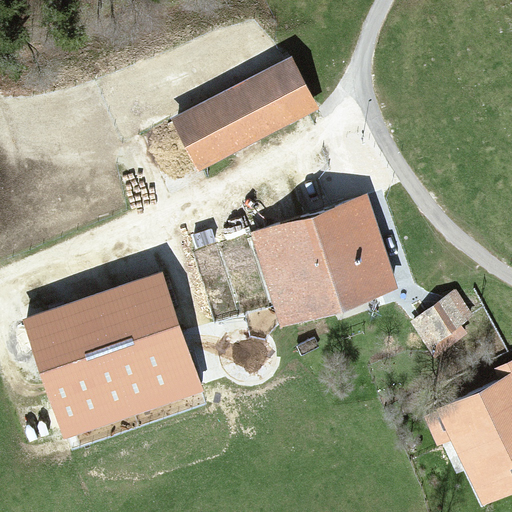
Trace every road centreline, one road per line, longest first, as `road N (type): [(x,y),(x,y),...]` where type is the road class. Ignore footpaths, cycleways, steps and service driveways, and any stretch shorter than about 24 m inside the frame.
road 1 (track): [(0,282),(236,178),(371,95)]
road 2 (unclassified): [(386,0),(367,58),(384,131),(437,210),(511,272)]
